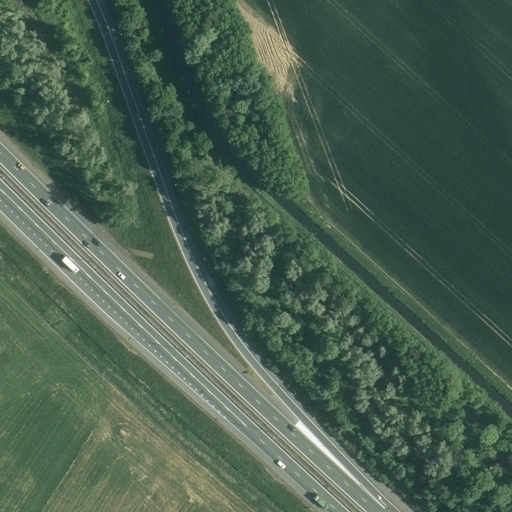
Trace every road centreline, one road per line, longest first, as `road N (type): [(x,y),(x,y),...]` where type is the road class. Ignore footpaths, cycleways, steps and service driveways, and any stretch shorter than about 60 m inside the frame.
road 1 (motorway): [(377,511),(209,299),(92,0)]
road 2 (motorway): [(375,511),(0,155)]
road 3 (motorway): [(0,191),(337,511)]
